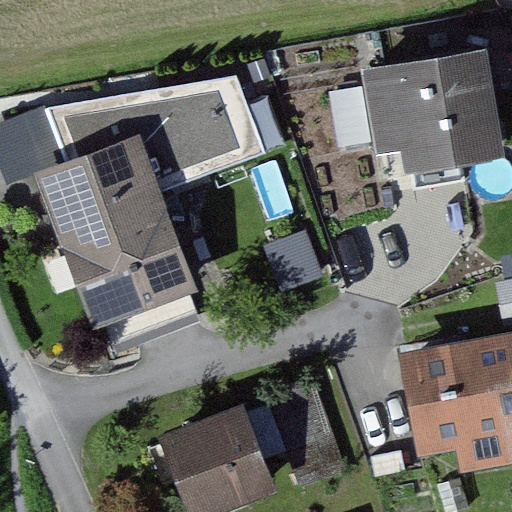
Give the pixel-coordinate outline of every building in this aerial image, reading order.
[(511,131),(499,47),(378,66),(390,146),(418,141),(421,163),(511,148),(511,131)] [(167,189),(275,149),(246,74),(59,105),(81,163),(147,137),(167,189)] [(55,106),(0,127),(20,178),(74,157),(55,106)] [(81,163),(56,172),(112,319),(115,318),(197,287),(203,285),(167,189),(147,137),(81,163)] [(315,231),(279,245),(295,288),(331,275),(315,231)] [(115,318),(126,347),(208,317),(197,287),(115,318)] [(476,468),(511,461),(511,328),(410,347),(432,464),(474,456),(476,468)] [(291,393),(175,432),(201,509),(317,471),(291,393)]
